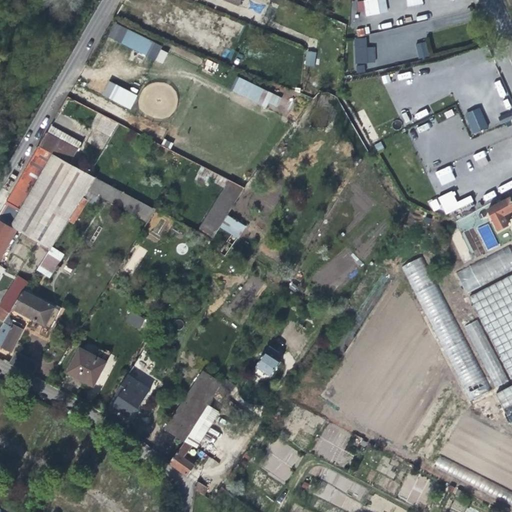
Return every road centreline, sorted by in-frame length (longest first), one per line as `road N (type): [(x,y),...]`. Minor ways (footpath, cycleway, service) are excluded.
road 1 (residential): [(182,511),(181,488),(169,473),(0,367)]
road 2 (tertiary): [(111,0),(0,198)]
road 3 (track): [(274,511),(300,467),(313,461),(416,511)]
